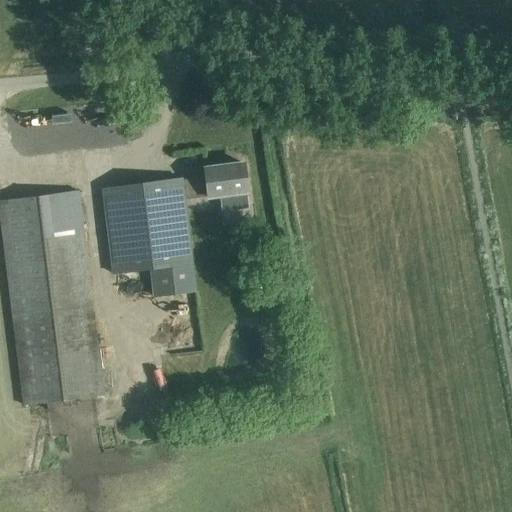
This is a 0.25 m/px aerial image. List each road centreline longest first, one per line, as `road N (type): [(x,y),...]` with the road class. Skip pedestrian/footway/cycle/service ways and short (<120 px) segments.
road 1 (unclassified): [(458,86),(322,79),(187,40)]
road 2 (unclassified): [(187,40),(167,69),(0,84)]
